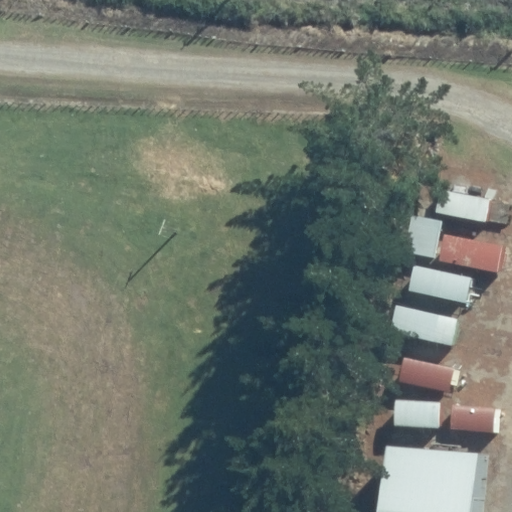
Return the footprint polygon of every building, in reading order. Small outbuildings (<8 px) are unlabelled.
[(441,263),(450,217),(413,210),(404,256),(441,263)] [(411,266),(406,291),(471,304),(476,279),(411,266)] [(395,310),(389,333),(459,351),(465,327),(395,310)] [(403,398),(399,427),(442,432),(445,403),(403,398)] [(452,430),(461,431),(498,435),(501,404),(455,400),(452,430)] [(478,511),(483,452),(394,447),(389,511),(478,511)]
